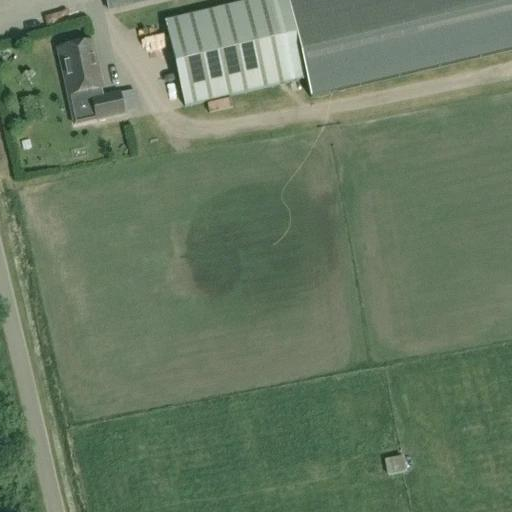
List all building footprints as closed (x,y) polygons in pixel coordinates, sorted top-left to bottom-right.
[(106,0),(109,12),(158,0),(106,0)] [(511,0),(262,0),(164,24),(184,108),(305,80),(310,99),(511,51),(511,0)] [(57,51),(67,98),(89,93),(96,122),(123,116),(118,95),(102,98),(101,90),(102,90),(92,43),(57,51)] [(145,90),(131,91),(132,110),(146,109),(145,90)] [(413,457),(394,459),(395,478),(415,476),(413,457)]
